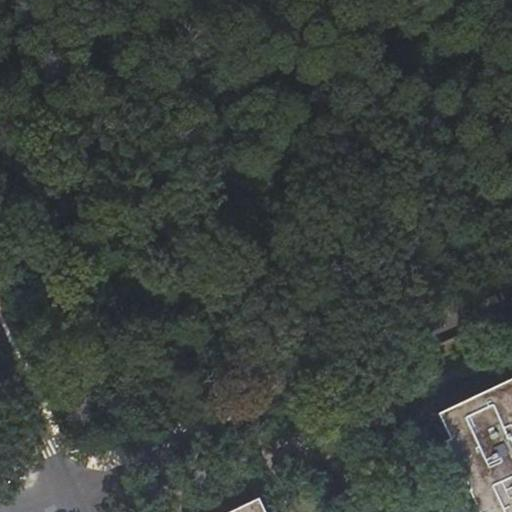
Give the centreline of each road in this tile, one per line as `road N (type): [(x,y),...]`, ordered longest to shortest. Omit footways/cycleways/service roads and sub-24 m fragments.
road 1 (unclassified): [(60,490),(160,458),(511,305)]
road 2 (residential): [(0,345),(60,490)]
